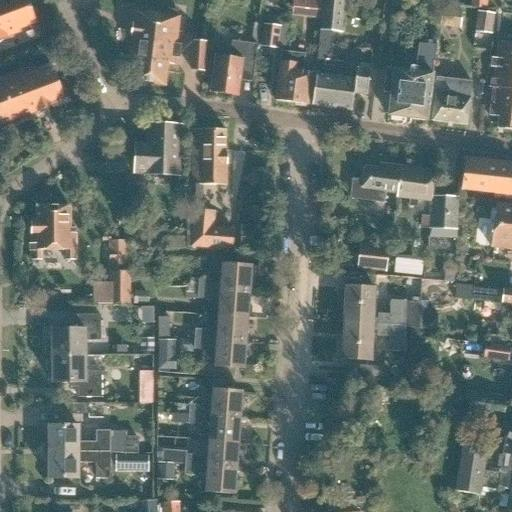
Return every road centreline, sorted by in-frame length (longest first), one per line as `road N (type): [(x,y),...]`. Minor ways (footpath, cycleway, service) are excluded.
road 1 (residential): [(281,511),(300,120)]
road 2 (residential): [(511,151),(300,120)]
road 3 (residential): [(300,120),(118,100)]
road 4 (residential): [(0,209),(118,100)]
